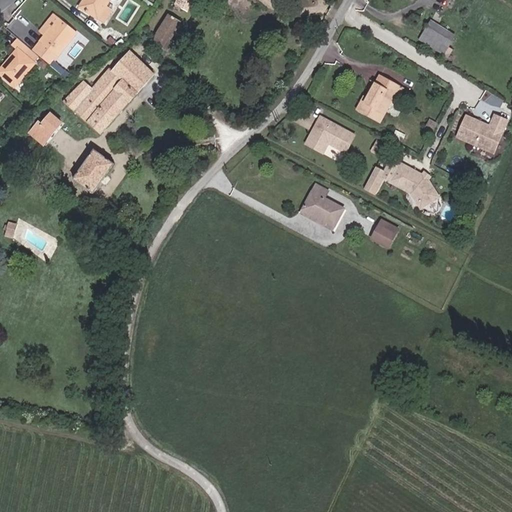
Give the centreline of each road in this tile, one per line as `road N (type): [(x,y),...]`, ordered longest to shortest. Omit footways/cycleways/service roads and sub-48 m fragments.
road 1 (unclassified): [(344,0),(297,88),(236,139),(157,228),(126,308),(125,425),(208,487),(220,511)]
road 2 (unknown): [(340,7),(363,34),(491,117)]
